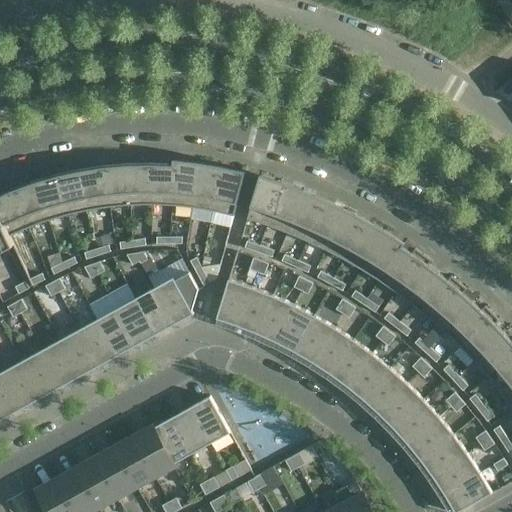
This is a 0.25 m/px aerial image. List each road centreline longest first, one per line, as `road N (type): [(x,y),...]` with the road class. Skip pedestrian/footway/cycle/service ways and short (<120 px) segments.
road 1 (residential): [(0,153),(69,133),(147,125),(263,138),(351,170),(431,216),(511,285)]
road 2 (secondary): [(0,108),(129,81),(240,87),(372,135),(511,229)]
road 3 (secondary): [(511,184),(386,99),(244,52),(123,41),(0,65)]
road 4 (residential): [(0,471),(211,358),(264,377),(340,426),(410,511)]
road 5 (residential): [(511,129),(414,66),(346,36),(248,8),(173,0)]
